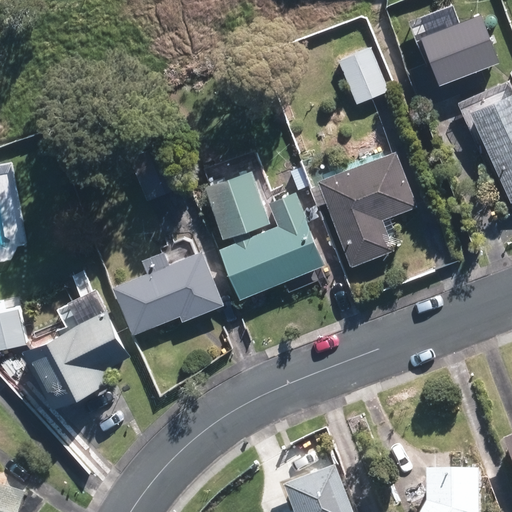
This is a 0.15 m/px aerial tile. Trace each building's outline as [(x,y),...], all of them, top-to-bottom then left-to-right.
[(484,6),(425,28),(442,75),(501,54),(484,6)] [(371,51),(343,62),(360,103),(387,92),(371,51)] [(511,100),(476,116),(511,197),(511,100)] [(168,144),(133,159),(150,199),(185,184),(168,144)] [(397,157),(324,185),(354,264),(391,249),(380,219),(415,206),(397,157)] [(252,238),(248,230),(270,221),(252,175),(210,192),(228,237),(235,234),(239,244),(224,250),(243,297),(325,265),(297,196),(274,205),(283,226),(252,238)] [(152,275),(117,289),(135,333),(183,314),(185,320),(224,305),(203,254),(170,267),(165,254),(146,261),(152,275)] [(19,311),(0,314),(0,347),(25,343),(19,311)] [(108,317),(29,354),(54,409),(108,384),(101,369),(126,357),(108,317)] [(479,511),(481,509),(480,465),(432,467),(433,499),(425,511),(479,511)] [(333,477),(301,490),(309,511),(346,511),(347,511),(333,477)] [(16,511),(23,493),(0,486),(0,511),(16,511)]
